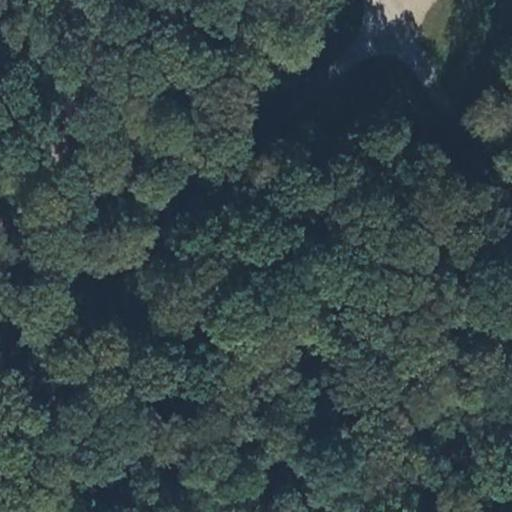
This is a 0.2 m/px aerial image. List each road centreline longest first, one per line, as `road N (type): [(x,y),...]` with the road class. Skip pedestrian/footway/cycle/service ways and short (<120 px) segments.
road 1 (track): [(417,0),(0,344)]
road 2 (track): [(511,188),(392,0)]
